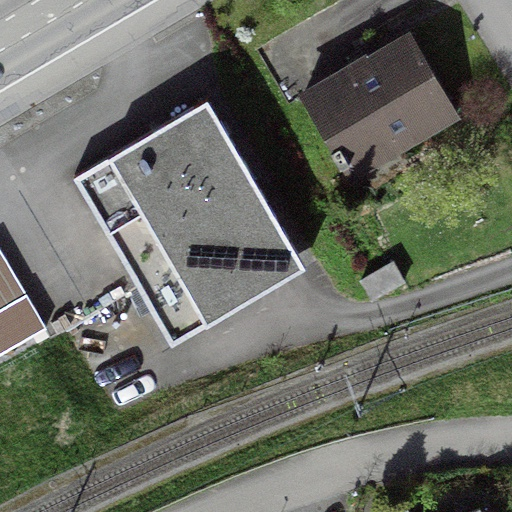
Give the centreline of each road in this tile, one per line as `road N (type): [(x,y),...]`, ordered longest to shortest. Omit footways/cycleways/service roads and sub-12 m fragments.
road 1 (residential): [(511,435),(339,467),(211,511)]
road 2 (unknown): [(511,280),(405,321),(281,329)]
